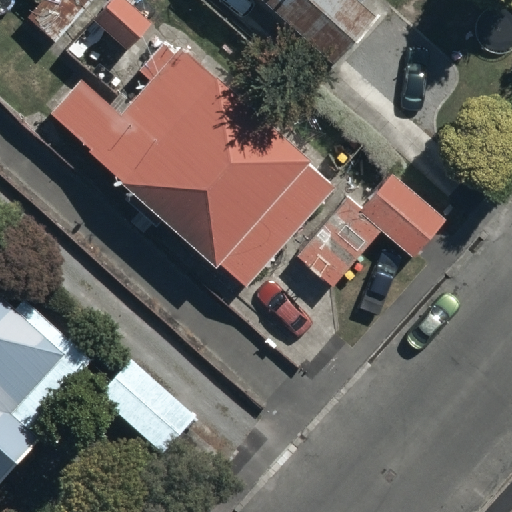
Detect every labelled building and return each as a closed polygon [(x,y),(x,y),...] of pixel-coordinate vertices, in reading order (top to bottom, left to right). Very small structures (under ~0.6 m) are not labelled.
[(59,0),(32,30),(61,56),(111,0),(59,0)] [(354,20),(372,0),(235,0),(327,82),(370,35),(354,20)] [(93,39),(122,65),(147,38),(118,11),(93,39)] [(236,301),(323,206),(299,185),(303,180),(165,55),(135,87),(147,98),(116,132),(79,99),(46,134),(210,282),(213,279),(236,301)] [(402,269),(434,234),(388,193),(356,228),(402,269)] [(290,272),(324,303),(375,248),(340,217),(290,272)] [(0,323),(0,510),(41,466),(12,440),(65,382),(0,323)] [(100,415),(160,470),(190,437),(130,382),(100,415)]
